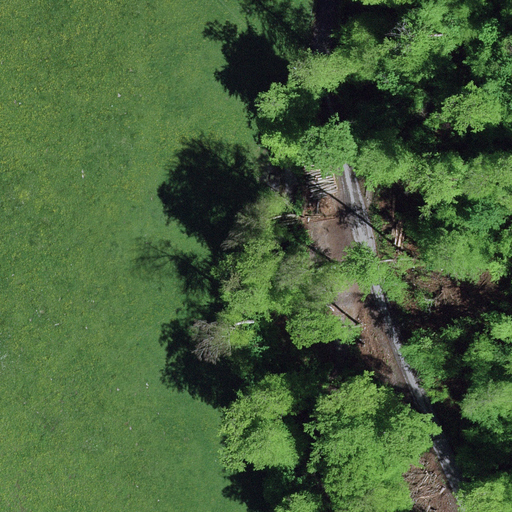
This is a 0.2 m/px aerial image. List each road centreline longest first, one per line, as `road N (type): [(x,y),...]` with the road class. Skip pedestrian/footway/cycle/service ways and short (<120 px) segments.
road 1 (unclassified): [(331,0),(318,53),(376,287),(471,511)]
road 2 (track): [(281,211),(281,136),(318,53)]
